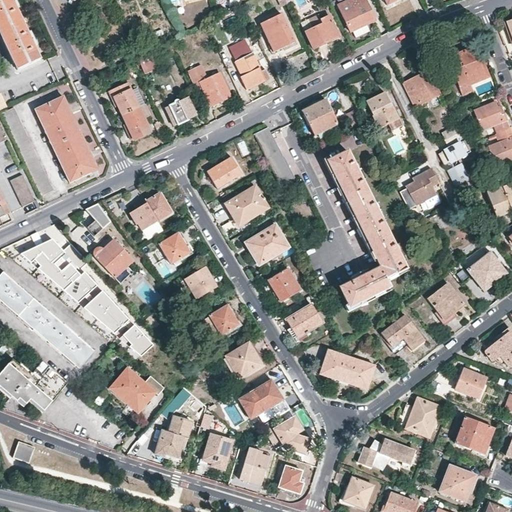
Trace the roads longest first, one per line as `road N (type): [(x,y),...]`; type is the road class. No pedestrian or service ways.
road 1 (residential): [(170,158),(480,10)]
road 2 (residential): [(170,158),(319,406),(340,422)]
road 3 (residential): [(283,511),(0,418)]
road 4 (residential): [(340,422),(366,416),(511,304)]
road 5 (residential): [(130,178),(43,0)]
road 6 (unknown): [(377,54),(457,203)]
road 7 (residential): [(0,238),(130,178)]
